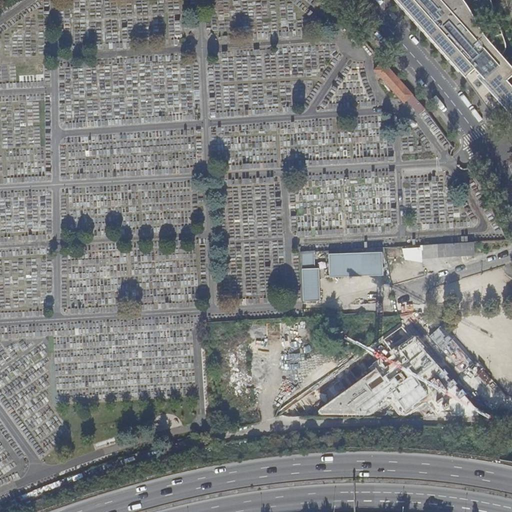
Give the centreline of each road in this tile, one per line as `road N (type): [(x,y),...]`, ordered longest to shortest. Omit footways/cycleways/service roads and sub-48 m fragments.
road 1 (trunk): [(511,481),(368,464),(284,469),(96,511)]
road 2 (trunk): [(206,511),(374,495),(496,511)]
road 3 (track): [(271,375),(267,418),(281,425),(511,421)]
road 4 (tertiary): [(490,147),(363,0)]
